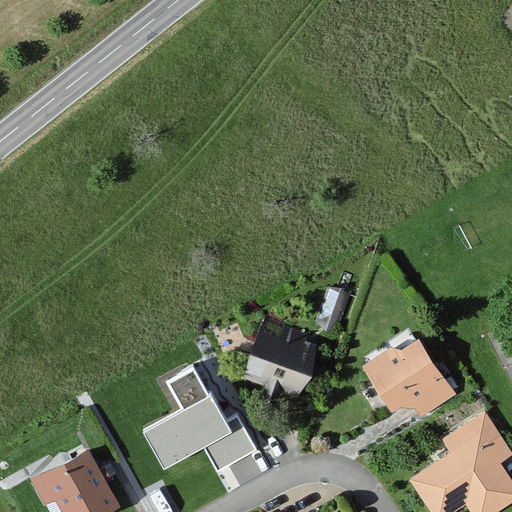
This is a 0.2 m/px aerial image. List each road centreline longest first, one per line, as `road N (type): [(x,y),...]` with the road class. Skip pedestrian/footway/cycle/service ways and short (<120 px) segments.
road 1 (secondary): [(178,0),(0,141)]
road 2 (residential): [(391,511),(362,470),(318,462),(220,511)]
